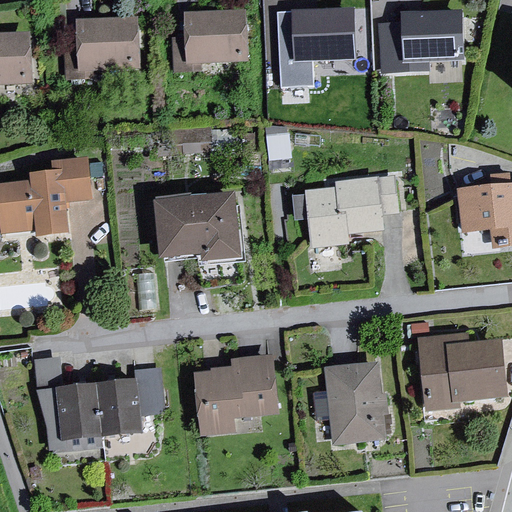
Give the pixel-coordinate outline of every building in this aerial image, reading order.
[(359,14),(296,16),(296,25),(272,26),(273,74),(322,73),(322,67),(360,66),(359,14)] [(469,16),(405,18),(406,27),(382,27),(383,76),(432,74),(432,68),(470,68),(469,16)] [(253,18),(189,19),(189,28),(173,29),(174,76),(216,75),(216,70),(254,69),(253,18)] [(143,25),(79,27),(80,36),(64,36),(66,85),(106,83),(106,78),(144,76),(143,25)] [(38,39),(0,39),(0,96),(1,97),(1,91),(39,90),(38,39)] [(272,156),(293,154),(291,129),(269,131),(272,156)] [(37,188),(2,191),(5,239),(42,237),(42,244),(74,242),(72,210),(99,209),(96,165),(57,168),(58,177),(36,178),(37,188)] [(314,227),(316,253),(352,250),(351,241),(401,236),(396,182),(339,188),(340,193),(308,196),(309,201),(295,202),(298,229),(314,227)] [(511,191),(460,197),(463,239),(493,236),(495,254),(511,252),(511,191)] [(242,200),(163,206),(167,264),(207,261),(207,269),(247,266),(242,200)] [(472,338),(421,342),(426,416),(462,414),(462,407),(511,403),(511,358),(511,346),(472,349),(472,338)] [(278,359),(235,363),(236,374),(200,377),(207,441),(258,436),(256,423),(284,420),(278,359)] [(382,367),(328,372),(331,395),(317,396),(320,424),(333,423),(336,449),(389,443),(387,419),(393,419),(390,396),(385,396),(382,367)] [(142,388),(60,396),(65,449),(147,441),(142,388)]
